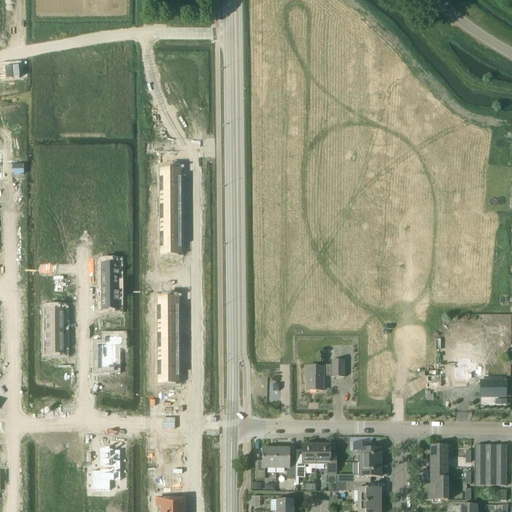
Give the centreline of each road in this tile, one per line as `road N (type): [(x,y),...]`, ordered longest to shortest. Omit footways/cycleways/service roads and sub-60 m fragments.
road 1 (tertiary): [(231,427),(228,0)]
road 2 (residential): [(194,427),(193,151)]
road 3 (residential): [(231,427),(401,427)]
road 4 (residential): [(83,421),(83,251)]
road 5 (residential): [(0,289),(12,303),(12,423)]
